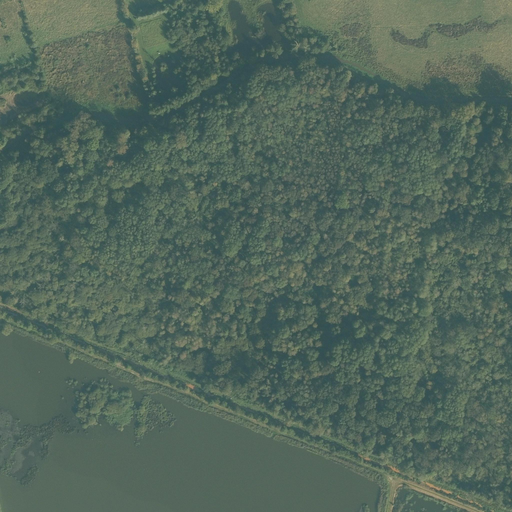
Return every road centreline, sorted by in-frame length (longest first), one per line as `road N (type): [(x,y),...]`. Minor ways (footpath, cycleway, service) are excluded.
road 1 (track): [(0,304),(509,511)]
road 2 (track): [(0,158),(71,122),(133,125),(173,117),(278,64),(348,69),(414,104),(511,105)]
road 3 (track): [(386,511),(391,478),(0,319)]
